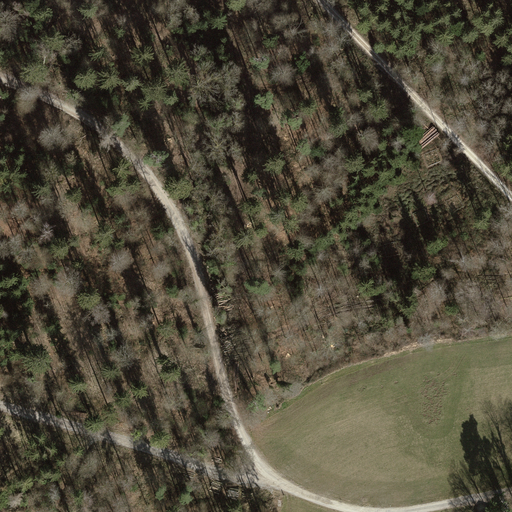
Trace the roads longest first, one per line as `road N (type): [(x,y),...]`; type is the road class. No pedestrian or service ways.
road 1 (track): [(0,77),(81,114),(137,163),(174,214),(230,398),(246,439),(273,475)]
road 2 (track): [(0,403),(204,464),(273,475)]
road 3 (track): [(316,0),(511,199)]
